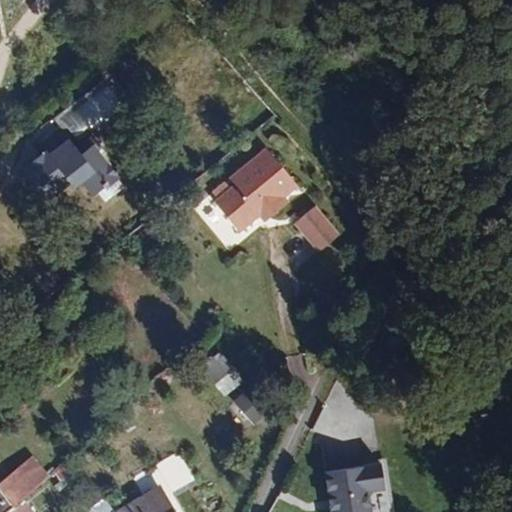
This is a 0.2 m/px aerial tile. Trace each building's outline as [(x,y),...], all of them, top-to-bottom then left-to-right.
[(89,145),(93,141),(126,114),(101,83),(39,132),(44,138),(40,142),(42,146),(39,150),(45,159),(20,179),(41,208),(65,190),(77,180),(83,189),(94,203),(101,199),(119,183),(98,155),(89,145)] [(101,152),(93,141),(89,145),(98,155),(101,152)] [(266,215),(270,221),(289,207),(285,201),(298,190),(269,152),(229,182),(234,189),(214,204),(238,235),(258,220),(259,221),(266,215)] [(77,180),(65,190),(71,199),(83,189),(77,180)] [(126,193),(119,183),(101,199),(108,208),(126,193)] [(305,245),(326,226),(316,213),(294,230),(305,245)] [(263,227),(270,221),(266,215),(259,221),(263,227)] [(337,241),(326,226),(305,245),(316,258),(337,241)] [(229,405),(250,429),(271,410),(250,387),(229,405)] [(390,458),(325,470),(333,511),(374,511),(371,496),(397,491),(390,458)] [(72,489),(91,508),(104,494),(86,476),(72,489)] [(0,511),(10,511),(18,505),(7,492),(0,498),(0,511)] [(94,511),(115,511),(110,498),(92,506),(94,511)]
